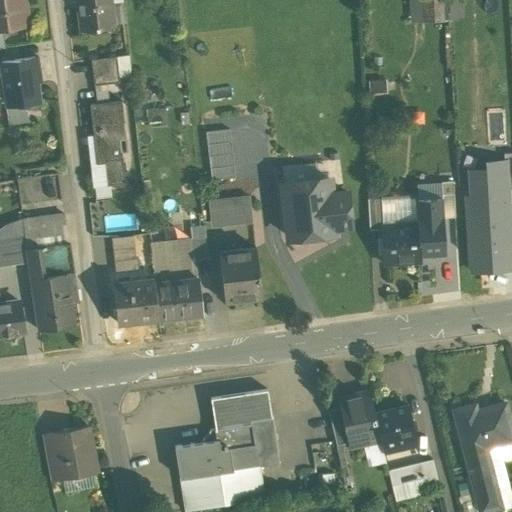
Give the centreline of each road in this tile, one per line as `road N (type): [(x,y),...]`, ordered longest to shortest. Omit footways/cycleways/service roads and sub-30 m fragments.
road 1 (secondary): [(511,314),(103,372)]
road 2 (residential): [(103,372),(56,0)]
road 3 (residential): [(132,511),(103,372)]
